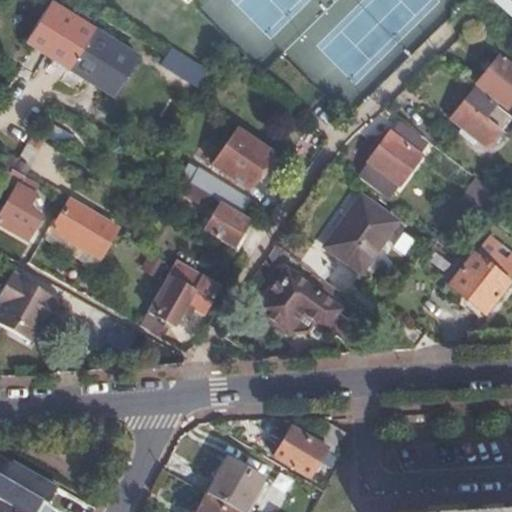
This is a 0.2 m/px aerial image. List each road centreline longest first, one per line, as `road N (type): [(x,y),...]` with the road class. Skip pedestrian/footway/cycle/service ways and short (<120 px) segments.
road 1 (unclassified): [(511,377),(153,398)]
road 2 (unclassified): [(153,398),(0,407)]
road 3 (residential): [(153,398),(151,442),(117,511)]
